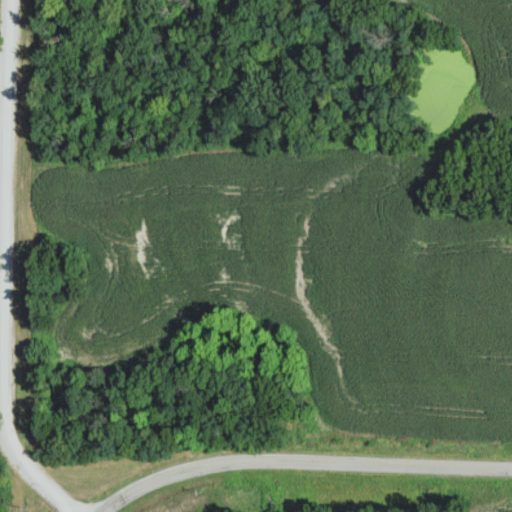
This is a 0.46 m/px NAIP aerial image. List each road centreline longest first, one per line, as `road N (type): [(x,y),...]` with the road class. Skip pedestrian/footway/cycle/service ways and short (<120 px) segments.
road 1 (residential): [(11,0),(5,442),(67,511)]
road 2 (tertiary): [(511,465),(194,466),(97,511)]
